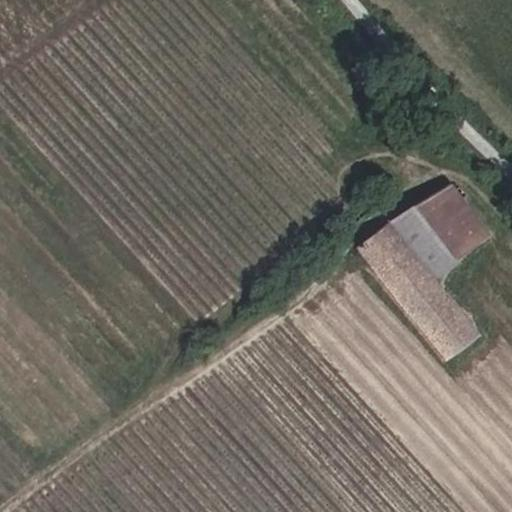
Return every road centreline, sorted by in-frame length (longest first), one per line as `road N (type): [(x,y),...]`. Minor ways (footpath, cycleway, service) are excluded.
road 1 (track): [(12,511),(323,285)]
road 2 (track): [(353,0),(511,178)]
